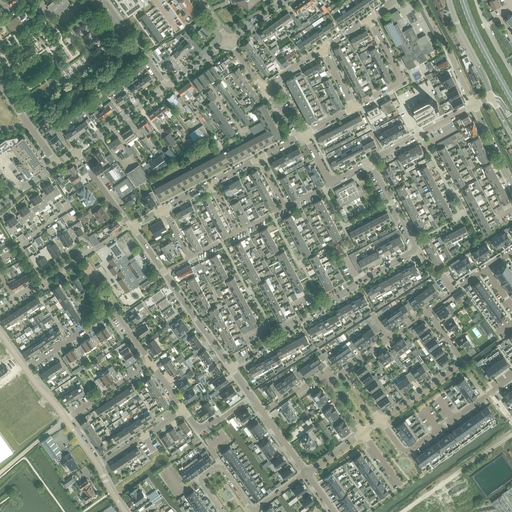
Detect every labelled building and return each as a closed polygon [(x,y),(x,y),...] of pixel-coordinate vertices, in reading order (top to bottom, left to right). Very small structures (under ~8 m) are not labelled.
[(47,6),(54,16),(57,13),(58,14),(58,15),(59,15),(62,13),(61,12),(63,11),(68,7),(67,7),(67,6),(69,5),(68,5),(68,4),(70,3),(67,0),(55,0),(51,3),(51,4),(47,6)] [(115,0),(128,16),(133,12),(134,13),(134,12),(145,4),(141,0),(115,0)] [(178,4),(180,6),(182,9),(183,8),(185,7),(191,3),(188,0),(183,0),(181,2),(178,4)] [(230,0),(232,3),(235,5),(237,2),(249,8),(257,0),(230,0)] [(303,0),(301,2),(306,8),(307,10),(309,8),(310,8),(312,10),(313,9),(314,9),(307,0),(303,0)] [(307,0),(314,9),(315,8),(314,5),(316,3),(315,2),(313,0),(307,0)] [(434,0),(439,10),(437,11),(442,21),(443,23),(444,25),(445,25),(449,23),(448,21),(446,16),(445,16),(444,17),(441,11),(443,10),(442,7),(445,6),(442,0),(434,0)] [(492,0),(489,1),(492,9),(499,6),(496,0),(492,0)] [(301,2),(297,5),(304,16),(306,14),(307,14),(305,12),(307,10),(306,8),(301,2)] [(360,2),(355,5),(359,11),(364,8),(360,2)] [(183,8),(184,11),(186,13),(188,12),(194,8),(191,3),(185,7),(183,8)] [(297,5),(292,8),(298,17),(301,15),(303,17),(304,16),(297,5)] [(355,5),(350,9),(354,14),(359,11),(355,5)] [(182,16),(180,18),(183,23),(186,21),(184,19),(190,14),(192,17),(198,13),(194,8),(188,12),(186,13),(182,16)] [(346,12),(345,12),(349,18),(354,14),(350,9),(346,12)] [(343,14),(341,15),(344,21),(349,18),(345,12),(346,12),(344,10),(341,12),(343,14)] [(393,19),(384,24),(395,46),(399,44),(405,55),(401,57),(408,70),(416,66),(413,60),(416,58),(419,64),(427,60),(424,54),(425,53),(426,55),(433,50),(429,42),(425,35),(418,39),(412,27),(404,31),(406,33),(403,34),(399,28),(400,27),(397,20),(401,18),(397,10),(390,14),(393,19)] [(141,17),(138,19),(139,21),(141,23),(149,17),(146,13),(141,17)] [(288,13),(283,16),(288,22),(289,23),(290,22),(293,20),(294,20),(299,27),(302,25),(302,24),(298,18),(297,19),(293,13),(292,14),(290,15),(289,13),(288,13)] [(9,21),(6,24),(13,33),(23,26),(24,25),(24,24),(18,17),(18,16),(17,15),(9,21)] [(341,15),(335,19),(339,24),(344,21),(341,15)] [(283,17),(279,20),(283,25),(287,22),(288,22),(283,16),(283,17)] [(149,17),(141,23),(143,26),(144,27),(152,21),(149,17)] [(202,18),(193,25),(198,30),(196,32),(202,38),(203,36),(205,38),(212,31),(205,24),(206,23),(202,18)] [(278,20),(274,23),(279,31),(284,28),(284,27),(283,25),(279,20),(278,20)] [(152,21),(144,27),(147,31),(155,25),(152,21)] [(332,21),(327,25),(330,30),(335,27),(332,21)] [(273,24),(269,27),(273,33),(275,31),(276,30),(278,33),(280,32),(279,31),(274,23),(273,24)] [(325,26),(322,28),(325,34),(330,30),(327,25),(325,23),(323,24),(325,26)] [(155,25),(147,31),(149,35),(157,29),(155,25)] [(268,27),(264,30),(269,37),(269,38),(274,35),(274,34),(273,33),(269,27),(268,27)] [(322,28),(317,32),(320,37),(325,34),(322,28)] [(157,29),(149,35),(152,39),(160,33),(157,29)] [(260,33),(259,34),(263,40),(266,38),(266,37),(267,39),(269,38),(269,37),(264,30),(263,31),(260,33)] [(366,31),(361,34),(364,40),(365,42),(368,41),(371,39),(370,37),(366,31)] [(312,35),(315,40),(320,37),(317,32),(312,35)] [(160,33),(152,39),(155,43),(162,38),(163,37),(160,33)] [(185,38),(180,43),(181,43),(181,44),(183,45),(188,50),(189,51),(191,49),(190,48),(192,46),(188,41),(190,39),(185,33),(182,35),(182,36),(185,38)] [(310,36),(307,38),(310,44),(315,40),(312,35),(311,33),(309,35),(310,36)] [(361,34),(356,36),(359,42),(364,40),(361,34)] [(356,37),(350,39),(353,45),(359,43),(359,42),(356,36),(356,37)] [(247,43),(243,46),(246,50),(253,45),(254,45),(251,40),(249,38),(245,40),(247,43)] [(302,41),(302,42),(306,47),(310,44),(307,38),(302,41)] [(300,39),(295,42),(297,45),(300,51),(306,47),(302,42),(302,41),(300,39)] [(180,43),(176,47),(183,55),(188,50),(183,45),(181,44),(181,43),(180,43)] [(253,45),(246,50),(250,55),(256,51),(258,50),(254,45),(253,45)] [(339,46),(333,49),(336,55),(342,52),(345,50),(344,47),(341,49),(339,46)] [(176,52),(174,54),(179,59),(183,55),(176,47),(174,50),(176,52)] [(294,47),(288,51),(289,53),(293,58),(298,55),(299,55),(295,50),(296,49),(294,47)] [(369,51),(367,52),(369,54),(370,53),(372,56),(378,53),(375,48),(369,51)] [(155,49),(151,53),(153,56),(159,65),(159,64),(161,67),(163,71),(164,70),(167,73),(170,71),(163,60),(161,57),(159,54),(158,53),(157,52),(156,50),(155,49)] [(256,51),(250,55),(253,60),(259,56),(260,55),(259,53),(258,54),(256,51)] [(163,55),(161,57),(163,60),(170,71),(174,68),(172,66),(173,65),(170,60),(170,61),(168,58),(171,56),(167,52),(163,55)] [(342,52),(336,55),(339,60),(345,57),(347,56),(346,53),(343,54),(342,52)] [(289,53),(284,56),(288,62),(293,59),(293,58),(289,53)] [(372,56),(370,57),(371,59),(373,58),(375,62),(380,58),(379,55),(378,53),(372,56)] [(282,58),(279,60),(283,66),(288,62),(284,56),(283,54),(282,55),(281,56),(282,58)] [(227,55),(221,60),(225,66),(228,64),(229,66),(233,64),(231,62),(231,61),(227,55)] [(259,56),(253,60),(257,65),(260,63),(262,61),(265,60),(263,57),(261,55),(260,55),(259,56)] [(467,56),(461,59),(463,62),(466,69),(468,68),(469,67),(470,69),(472,74),(476,71),(473,65),(471,66),(467,56)] [(345,57),(339,60),(342,65),(348,62),(350,61),(349,59),(347,60),(345,57)] [(375,62),(373,63),(374,64),(373,65),(375,68),(377,67),(383,64),(380,58),(375,62)] [(437,64),(435,66),(438,71),(440,70),(449,66),(449,65),(447,62),(446,59),(437,64)] [(221,60),(215,64),(220,71),(223,69),(225,72),(227,74),(229,72),(228,70),(226,67),(225,66),(221,60)] [(268,64),(260,70),(263,74),(264,75),(265,74),(269,71),(267,68),(274,63),(278,69),(280,67),(275,60),(274,60),(272,61),(268,64)] [(260,63),(257,65),(260,69),(260,70),(268,64),(267,62),(264,64),(262,61),(260,63)] [(348,62),(342,65),(345,71),(351,67),(353,66),(352,64),(349,65),(348,62)] [(320,63),(314,66),(318,72),(318,71),(319,73),(325,70),(320,63)] [(377,67),(375,68),(378,73),(380,72),(386,69),(383,64),(377,67)] [(213,66),(203,72),(204,73),(205,74),(210,81),(210,82),(220,75),(219,74),(213,66)] [(314,66),(309,69),(312,74),(313,74),(318,72),(314,66)] [(351,67),(345,71),(347,74),(347,76),(353,73),(356,71),(353,66),(351,67)] [(238,68),(230,73),(234,78),(238,76),(242,73),(238,68)] [(309,69),(304,72),(307,77),(311,75),(312,74),(309,69)] [(386,69),(380,72),(381,74),(383,77),(389,74),(386,69)] [(147,75),(144,77),(149,84),(154,80),(150,74),(149,74),(150,74),(148,71),(145,73),(146,74),(147,75)] [(291,79),(286,81),(300,107),(296,108),(305,124),(308,122),(313,120),(313,119),(314,121),(324,115),(301,71),(301,72),(298,73),(296,74),(290,77),(291,79)] [(470,74),(469,75),(473,82),(475,80),(479,78),(476,71),(472,74),(471,74),(470,74)] [(440,73),(434,77),(436,80),(439,78),(442,83),(443,83),(452,78),(449,72),(441,76),(440,74),(440,73)] [(234,78),(233,79),(236,84),(238,83),(246,78),(242,73),(238,76),(234,78)] [(353,73),(347,76),(350,81),(356,78),(354,74),(353,73)] [(201,74),(192,81),(199,90),(208,84),(201,74)] [(383,77),(381,78),(384,84),(386,82),(389,81),(389,80),(392,79),(389,74),(383,77)] [(144,77),(139,81),(144,87),(149,84),(144,77)] [(137,78),(132,82),(139,91),(144,87),(139,81),(137,78)] [(245,78),(238,83),(241,88),(249,83),(245,78)] [(356,78),(350,81),(353,86),(359,83),(362,82),(360,79),(358,81),(356,78)] [(446,88),(440,91),(442,94),(448,90),(446,88),(455,83),(452,78),(443,83),(446,88)] [(329,79),(323,82),(325,87),(331,84),(329,79)] [(216,85),(215,86),(221,94),(227,90),(223,85),(225,84),(222,81),(220,82),(218,84),(216,85)] [(132,82),(126,87),(126,88),(128,90),(130,89),(134,94),(139,91),(132,82)] [(190,82),(186,85),(193,94),(196,91),(194,88),(190,82)] [(249,83),(241,88),(244,93),(245,93),(247,92),(252,88),(249,83)] [(359,83),(353,86),(356,91),(362,88),(359,83)] [(325,87),(323,88),(326,94),(328,93),(334,89),(331,84),(325,87)] [(113,85),(106,90),(110,95),(114,92),(117,95),(117,94),(118,96),(116,98),(120,104),(125,101),(117,90),(115,88),(113,85)] [(186,85),(182,87),(187,94),(189,97),(191,95),(193,94),(186,85)] [(182,87),(178,90),(185,99),(185,100),(186,101),(188,100),(187,98),(189,97),(187,94),(182,87)] [(120,88),(117,90),(125,101),(130,97),(126,91),(123,93),(120,88)] [(247,92),(250,96),(256,93),(252,88),(247,92)] [(362,88),(356,91),(359,97),(365,94),(362,88)] [(328,93),(326,94),(327,96),(330,95),(331,98),(337,95),(334,89),(328,93)] [(448,90),(442,94),(443,97),(447,95),(450,100),(452,99),(460,95),(459,93),(457,89),(449,93),(448,90)] [(205,93),(211,101),(211,102),(212,100),(216,98),(210,90),(209,90),(207,91),(205,93)] [(227,90),(221,94),(227,102),(232,98),(227,90)] [(250,96),(249,97),(252,102),(250,104),(252,107),(260,101),(258,99),(259,98),(256,93),(250,96)] [(173,94),(167,98),(172,105),(175,103),(182,113),(186,110),(183,107),(181,104),(184,103),(185,102),(181,96),(180,97),(177,99),(176,98),(177,97),(175,94),(174,94),(173,94)] [(331,98),(330,99),(332,104),(340,100),(337,95),(331,98)] [(232,98),(227,102),(233,110),(238,106),(232,98)] [(450,100),(445,102),(447,105),(449,104),(452,110),(462,104),(464,103),(461,98),(453,102),(452,99),(450,100)] [(391,99),(380,105),(382,107),(385,113),(384,112),(389,109),(395,106),(395,107),(399,105),(396,100),(392,101),(391,99)] [(412,111),(411,111),(417,122),(434,113),(431,108),(435,106),(434,104),(434,103),(433,102),(432,99),(427,101),(428,103),(413,110),(414,111),(412,112),(412,111)] [(209,103),(205,105),(208,109),(206,110),(208,112),(216,106),(212,100),(211,102),(211,101),(209,103)] [(340,100),(332,104),(335,109),(337,108),(343,105),(340,100)] [(106,108),(103,110),(106,115),(113,110),(111,108),(115,106),(111,101),(104,106),(106,108)] [(154,188),(159,197),(226,162),(228,160),(229,162),(230,162),(271,139),(271,140),(273,139),(275,138),(281,135),(281,134),(280,135),(272,119),(264,104),(264,103),(256,108),(263,121),(261,122),(250,128),(254,134),(261,130),(267,128),(268,131),(225,154),(225,153),(227,152),(226,150),(224,151),(224,152),(222,153),(222,154),(155,190),(154,188)] [(161,106),(159,108),(164,114),(167,119),(168,118),(169,117),(166,113),(169,110),(165,104),(164,104),(163,104),(161,105),(161,106)] [(216,106),(208,112),(208,113),(210,112),(212,115),(210,116),(211,117),(220,111),(219,110),(216,106)] [(238,106),(233,110),(239,118),(244,114),(238,106)] [(377,106),(372,109),(377,117),(381,115),(382,118),(385,117),(386,116),(384,113),(382,108),(379,109),(377,106)] [(156,110),(154,111),(162,122),(162,123),(164,121),(161,118),(161,119),(159,117),(164,114),(159,108),(158,108),(156,109),(156,110)] [(77,112),(74,114),(81,124),(85,130),(90,126),(86,120),(85,121),(82,117),(81,116),(85,114),(81,109),(77,112)] [(369,114),(366,116),(370,125),(371,124),(372,124),(375,123),(373,119),(377,117),(372,109),(367,111),(369,114)] [(98,110),(90,115),(91,117),(94,120),(97,117),(99,120),(106,115),(103,110),(100,112),(99,111),(98,110)] [(197,110),(194,112),(202,123),(204,122),(205,122),(206,121),(201,113),(200,114),(197,110)] [(204,110),(201,112),(215,131),(217,129),(204,110)] [(151,114),(148,115),(158,129),(161,127),(159,125),(162,123),(162,122),(154,111),(153,112),(152,112),(151,113),(151,114)] [(220,111),(211,117),(212,118),(214,117),(216,120),(214,121),(215,123),(224,116),(220,111)] [(253,111),(248,114),(251,118),(252,117),(254,121),(257,119),(253,111)] [(244,114),(239,118),(245,126),(250,122),(244,114)] [(360,115),(355,118),(358,124),(363,122),(360,115)] [(468,115),(457,120),(459,123),(462,121),(464,125),(471,121),(471,120),(470,118),(469,118),(468,115)] [(224,116),(215,123),(216,124),(218,122),(220,125),(218,126),(219,128),(228,122),(224,116)] [(45,117),(38,122),(41,126),(40,126),(42,128),(45,132),(48,130),(50,133),(57,129),(56,127),(56,126),(52,122),(50,124),(45,117)] [(142,120),(141,121),(150,134),(154,131),(145,118),(144,118),(142,119),(142,120)] [(355,118),(349,121),(352,127),(358,124),(355,118)] [(136,124),(143,134),(144,132),(149,139),(152,137),(149,134),(150,134),(141,121),(139,122),(138,122),(136,123),(136,124)] [(206,121),(204,123),(211,133),(213,131),(206,121)] [(349,121),(344,124),(347,130),(352,127),(349,121)] [(64,122),(61,124),(65,129),(68,133),(65,134),(70,141),(70,140),(75,137),(71,131),(69,128),(68,127),(66,124),(64,122)] [(228,122),(219,128),(220,129),(222,128),(223,131),(222,132),(223,133),(232,127),(228,122)] [(402,122),(397,124),(401,133),(406,131),(402,122)] [(473,123),(466,127),(468,131),(469,132),(476,129),(473,123)] [(81,124),(76,127),(80,133),(85,130),(81,124)] [(344,124),(339,127),(342,133),(343,135),(348,132),(347,130),(344,124)] [(364,129),(361,131),(363,133),(371,129),(368,124),(366,126),(367,128),(364,129)] [(397,124),(392,127),(397,136),(401,133),(397,124)] [(74,125),(69,128),(71,131),(75,137),(80,133),(76,127),(74,125)] [(189,134),(193,140),(194,141),(196,144),(210,135),(203,125),(199,128),(198,127),(189,134)] [(232,127),(223,133),(224,134),(225,133),(227,135),(225,136),(227,139),(228,137),(236,132),(232,127)] [(339,127),(333,130),(337,136),(342,133),(339,127)] [(392,127),(387,130),(392,139),(397,136),(392,127)] [(131,128),(126,131),(132,140),(137,137),(131,128)] [(57,129),(50,133),(51,134),(53,132),(56,136),(51,140),(55,145),(53,146),(56,150),(57,149),(58,149),(61,147),(60,146),(63,144),(62,142),(65,139),(57,129)] [(458,139),(457,140),(458,142),(464,139),(464,138),(469,136),(470,138),(471,138),(471,137),(476,135),(479,134),(476,129),(469,132),(465,134),(462,136),(463,137),(458,139)] [(333,130),(328,132),(331,139),(337,136),(333,130)] [(382,132),(387,141),(392,139),(387,130),(382,132)] [(126,131),(121,135),(128,144),(131,146),(135,143),(132,140),(126,131)] [(382,131),(377,134),(377,135),(382,144),(387,141),(382,132),(382,131)] [(328,132),(323,135),(326,141),(331,139),(328,132)] [(169,133),(163,138),(170,148),(176,143),(169,133)] [(323,135),(317,138),(322,148),(325,146),(323,143),(326,141),(323,135)] [(3,140),(0,142),(0,153),(3,151),(8,148),(8,149),(8,150),(7,150),(7,151),(14,159),(15,161),(13,163),(19,171),(21,170),(28,179),(38,172),(39,171),(39,170),(41,169),(40,167),(42,166),(42,167),(43,167),(44,166),(43,165),(42,165),(40,164),(42,162),(41,161),(41,160),(40,159),(33,149),(23,136),(18,140),(17,139),(18,138),(17,136),(6,139),(3,140)] [(184,137),(181,139),(188,149),(188,150),(196,144),(194,141),(193,140),(190,142),(185,136),(184,137)] [(118,137),(113,140),(118,147),(120,145),(123,148),(120,150),(122,153),(123,154),(125,157),(126,159),(129,156),(128,155),(132,152),(129,148),(128,147),(127,145),(125,147),(125,146),(123,143),(118,137)] [(465,147),(462,149),(464,152),(466,151),(469,149),(473,147),(481,143),(478,138),(470,142),(471,142),(468,143),(469,146),(465,148),(465,147)] [(113,140),(108,144),(115,154),(117,153),(118,152),(115,149),(118,147),(113,140)] [(219,140),(215,142),(220,151),(223,149),(219,140)] [(373,140),(368,143),(371,149),(376,146),(373,140)] [(356,146),(357,149),(360,155),(366,152),(362,146),(363,146),(361,143),(356,146)] [(363,146),(362,146),(366,152),(371,149),(368,143),(363,146)] [(481,143),(473,147),(476,152),(484,148),(481,143)] [(419,145),(414,147),(418,156),(423,153),(421,149),(419,145)] [(129,148),(132,152),(132,153),(134,156),(137,154),(135,151),(132,146),(131,146),(129,148)] [(356,146),(350,149),(352,152),(355,158),(360,155),(357,149),(356,146)] [(439,149),(437,150),(440,156),(448,152),(445,146),(442,148),(439,149)] [(414,147),(408,150),(413,158),(418,156),(414,147)] [(298,148),(293,151),(298,161),(301,159),(299,156),(302,155),(298,148)] [(478,155),(475,157),(476,159),(487,153),(484,148),(476,152),(478,155)] [(169,149),(164,152),(170,161),(175,158),(169,149)] [(350,149),(345,151),(346,154),(350,160),(355,158),(352,152),(350,149)] [(100,150),(94,154),(99,162),(101,165),(104,163),(107,161),(111,166),(117,161),(111,153),(110,153),(106,157),(104,155),(103,155),(100,150)] [(408,150),(403,153),(407,161),(408,163),(411,161),(410,160),(413,158),(408,150)] [(293,151),(288,154),(291,161),(294,159),(296,162),(298,161),(293,151)] [(155,158),(149,162),(151,166),(153,169),(156,172),(170,162),(163,152),(155,158)] [(448,152),(440,156),(443,161),(450,157),(448,152)] [(339,159),(336,160),(339,166),(344,163),(341,157),(339,153),(337,155),(339,159)] [(403,153),(398,156),(399,158),(402,164),(405,163),(406,164),(408,163),(407,161),(403,153)] [(487,153),(476,159),(478,162),(480,160),(482,163),(489,159),(487,153)] [(288,154),(282,157),(286,163),(287,165),(289,163),(288,162),(291,161),(288,154)] [(346,154),(341,157),(344,163),(350,160),(346,154)] [(282,157),(277,160),(280,166),(281,166),(282,168),(287,165),(286,163),(282,157)] [(450,157),(443,161),(446,166),(453,163),(450,157)] [(277,160),(272,162),(275,169),(278,168),(280,172),(281,171),(281,173),(282,172),(283,171),(284,171),(282,168),(281,166),(280,166),(277,160)] [(336,160),(331,163),(334,169),(339,166),(336,160)] [(111,166),(103,171),(112,185),(121,198),(131,190),(134,189),(135,188),(136,187),(117,161),(111,166)] [(453,163),(446,166),(449,172),(456,168),(453,163)] [(485,164),(480,167),(481,169),(483,168),(486,173),(493,169),(490,164),(486,166),(485,164)] [(68,169),(65,171),(68,174),(71,172),(73,175),(77,173),(80,171),(77,166),(75,168),(73,165),(72,166),(72,165),(69,167),(70,167),(68,168),(69,169),(68,169)] [(136,187),(149,178),(139,165),(127,173),(136,187)] [(310,165),(305,167),(307,171),(308,170),(310,174),(312,179),(314,181),(316,180),(320,178),(316,171),(314,167),(312,168),(310,165)] [(389,166),(382,169),(385,175),(394,170),(396,169),(395,167),(394,167),(391,168),(389,166)] [(426,166),(419,169),(422,175),(429,171),(426,166)] [(456,168),(449,172),(452,177),(459,173),(456,168)] [(493,169),(486,173),(488,178),(495,174),(493,169)] [(250,174),(247,175),(250,181),(253,179),(260,176),(257,170),(250,174)] [(394,170),(385,175),(388,180),(395,176),(393,173),(396,172),(395,170),(394,170)] [(422,175),(420,176),(423,181),(425,180),(432,176),(429,171),(422,175)] [(73,175),(70,177),(74,184),(75,183),(77,185),(73,187),(76,192),(80,189),(79,188),(83,184),(81,182),(80,180),(81,179),(77,173),(73,175)] [(459,173),(452,177),(455,182),(462,178),(459,173)] [(495,174),(488,178),(491,183),(498,180),(495,174)] [(286,175),(280,179),(283,184),(289,181),(286,175)] [(260,176),(253,179),(256,185),(260,183),(262,181),(260,176)] [(395,176),(388,180),(391,185),(398,182),(395,176)] [(432,176),(425,180),(428,185),(435,182),(432,176)] [(316,180),(314,181),(318,188),(324,184),(320,178),(316,180)] [(462,178),(455,182),(457,188),(465,184),(464,184),(462,178)] [(240,179),(234,182),(238,189),(241,188),(242,190),(245,189),(240,179)] [(289,181),(283,184),(286,189),(292,186),(290,183),(293,182),(292,179),(289,181)] [(334,190),(334,191),(337,197),(336,198),(335,198),(339,205),(340,207),(363,195),(364,195),(359,186),(359,185),(358,186),(359,186),(357,187),(353,180),(353,181),(351,182),(347,184),(345,185),(343,186),(341,187),(336,190),(334,191),(334,190)] [(498,180),(491,183),(494,189),(501,185),(498,180)] [(251,187),(250,188),(252,191),(257,188),(256,187),(257,187),(259,190),(260,189),(265,187),(262,181),(260,183),(256,185),(251,187)] [(234,182),(229,185),(233,192),(233,193),(239,191),(238,189),(234,182)] [(435,182),(428,185),(431,191),(438,187),(435,182)] [(51,183),(47,186),(54,197),(61,193),(56,185),(55,185),(54,185),(55,187),(54,187),(51,183)] [(292,186),(286,189),(288,194),(297,190),(295,187),(297,186),(296,184),(292,186)] [(229,185),(224,188),(227,195),(230,193),(231,194),(233,193),(233,192),(229,185)] [(403,185),(396,189),(399,194),(406,190),(408,189),(407,187),(405,188),(403,185)] [(501,185),(494,189),(497,194),(504,190),(501,185)] [(43,193),(42,193),(43,196),(47,202),(50,200),(51,201),(55,199),(54,197),(47,186),(42,189),(45,193),(43,194),(43,193)] [(468,186),(461,190),(464,196),(471,192),(468,186)] [(260,189),(259,190),(260,192),(261,195),(268,192),(265,187),(260,189)] [(438,187),(431,191),(433,196),(440,192),(438,187)] [(84,188),(78,192),(80,196),(80,197),(79,197),(79,198),(80,199),(81,199),(82,199),(87,205),(89,203),(90,204),(91,205),(92,204),(93,204),(93,203),(93,202),(95,200),(88,190),(86,191),(84,188)] [(130,194),(123,200),(127,205),(131,202),(131,203),(135,200),(133,198),(136,196),(136,197),(138,195),(139,194),(135,188),(134,189),(131,190),(133,193),(131,195),(130,194)] [(406,190),(399,194),(401,199),(408,196),(411,194),(408,189),(406,190)] [(297,190),(288,194),(291,200),(297,197),(300,195),(299,192),(298,190),(297,190)] [(504,190),(497,194),(500,199),(507,195),(504,190)] [(144,200),(142,201),(145,206),(147,205),(148,208),(155,204),(154,200),(157,199),(152,191),(149,193),(149,194),(143,198),(144,200)] [(268,192),(261,195),(264,201),(271,197),(268,192)] [(440,192),(433,196),(436,201),(443,198),(440,192)] [(471,192),(464,196),(467,201),(474,197),(471,192)] [(39,194),(35,197),(43,210),(46,208),(47,209),(50,207),(49,204),(47,202),(43,196),(42,196),(43,198),(42,198),(39,194)] [(500,199),(502,205),(504,204),(506,203),(509,201),(510,201),(507,195),(500,199)] [(209,196),(200,201),(202,204),(204,202),(205,205),(212,201),(209,196)] [(408,196),(401,199),(404,205),(411,201),(408,196)] [(31,204),(29,204),(31,207),(35,213),(38,211),(39,212),(43,210),(35,197),(30,200),(33,204),(31,205),(31,204)] [(264,201),(262,202),(265,207),(267,206),(274,202),(271,197),(264,201)] [(467,201),(469,206),(477,202),(474,197),(467,201)] [(443,198),(436,201),(439,207),(446,203),(443,198)] [(239,200),(232,204),(235,210),(242,206),(240,203),(242,202),(241,199),(239,200)] [(321,199),(314,203),(317,209),(324,205),(321,199)] [(212,201),(205,205),(208,210),(214,207),(212,201)] [(411,201),(404,205),(407,210),(414,206),(411,201)] [(274,202),(267,206),(270,211),(273,210),(276,208),(274,202)] [(469,206),(472,211),(479,208),(477,202),(469,206)] [(446,203),(439,207),(442,212),(449,208),(446,203)] [(27,205),(22,208),(29,218),(28,218),(30,221),(34,219),(33,218),(37,215),(35,213),(31,207),(30,208),(31,209),(29,210),(27,205)] [(192,205),(187,208),(190,214),(196,212),(192,205)] [(242,206),(235,210),(238,215),(245,211),(243,208),(244,208),(243,205),(242,206)] [(324,205),(317,209),(319,214),(326,210),(324,205)] [(414,206),(407,210),(410,215),(417,212),(414,206)] [(208,210),(205,212),(208,217),(211,216),(217,212),(214,207),(208,210)] [(18,215),(17,215),(19,218),(23,224),(26,222),(25,220),(28,218),(29,218),(22,208),(18,211),(21,215),(19,216),(18,215)] [(100,208),(93,213),(96,216),(95,217),(97,220),(95,221),(98,225),(101,223),(108,218),(105,213),(104,214),(100,208)] [(187,208),(181,211),(185,217),(190,214),(187,208)] [(449,208),(442,212),(445,217),(452,214),(449,208)] [(472,211),(475,217),(482,213),(479,208),(472,211)] [(80,216),(79,217),(83,223),(89,219),(87,217),(91,214),(89,210),(86,212),(80,216)] [(245,211),(238,215),(241,220),(250,215),(249,215),(248,213),(247,210),(245,211)] [(326,210),(319,214),(322,219),(329,215),(326,210)] [(417,212),(410,215),(413,221),(420,217),(418,214),(421,212),(420,210),(417,212)] [(181,211),(176,213),(179,220),(182,219),(183,221),(186,220),(185,217),(181,211)] [(217,212),(211,216),(214,221),(220,217),(217,212)] [(67,213),(62,216),(65,222),(70,219),(67,213)] [(387,213),(381,215),(385,223),(391,220),(387,213)] [(475,217),(478,222),(485,218),(482,213),(475,217)] [(250,215),(241,220),(243,226),(244,225),(249,223),(250,222),(249,219),(251,218),(250,215)] [(291,215),(284,219),(286,225),(294,221),(291,215)] [(329,215),(322,219),(325,224),(332,220),(329,215)] [(379,217),(376,218),(380,226),(385,223),(381,215),(379,217)] [(15,216),(10,219),(16,229),(18,231),(21,230),(20,229),(24,227),(23,224),(19,218),(18,219),(18,220),(17,221),(15,216)] [(220,217),(214,221),(216,226),(223,223),(220,217)] [(420,217),(413,221),(415,226),(422,222),(425,221),(424,219),(421,220),(420,217)] [(376,218),(371,221),(375,228),(379,226),(380,226),(376,218)] [(478,222),(481,227),(488,223),(485,218),(478,222)] [(6,226),(5,226),(10,235),(11,237),(12,237),(15,233),(14,233),(13,231),(16,229),(10,219),(5,222),(8,226),(7,227),(6,226)] [(109,226),(107,227),(110,230),(108,231),(110,235),(113,233),(118,229),(117,228),(120,226),(116,220),(109,226)] [(162,220),(151,226),(153,231),(152,231),(156,238),(155,238),(156,240),(161,238),(160,235),(162,235),(161,232),(167,229),(162,220)] [(332,220),(325,224),(328,230),(335,226),(332,220)] [(422,222),(415,226),(418,231),(425,228),(424,225),(428,223),(427,222),(427,220),(425,221),(422,222)] [(80,221),(69,228),(74,236),(78,234),(79,235),(84,232),(80,227),(83,226),(80,221)] [(294,221),(286,225),(289,230),(296,226),(294,221)] [(371,221),(365,224),(369,231),(375,228),(371,221)] [(216,226),(214,227),(217,233),(219,231),(226,228),(223,223),(216,226)] [(491,229),(488,223),(481,227),(484,233),(491,229)] [(365,224),(360,227),(364,234),(369,231),(365,224)] [(193,225),(184,230),(187,235),(194,232),(192,229),(195,227),(193,225)] [(296,226),(289,230),(292,235),(299,231),(296,226)] [(335,226),(328,230),(330,235),(338,231),(335,226)] [(464,226),(458,229),(462,236),(468,234),(464,226)] [(360,227),(355,229),(359,237),(364,234),(360,227)] [(68,231),(63,234),(69,244),(72,242),(71,241),(75,238),(74,236),(69,228),(67,229),(68,231)] [(226,228),(219,231),(222,237),(229,234),(226,228)] [(260,232),(259,232),(260,232),(262,237),(269,233),(267,228),(260,232)] [(355,229),(349,232),(353,239),(359,237),(355,229)] [(458,229),(453,232),(457,239),(462,236),(458,229)] [(299,231),(292,235),(295,240),(302,237),(299,231)] [(338,231),(330,235),(333,240),(341,237),(338,231)] [(194,232),(187,235),(190,240),(196,237),(194,232)] [(453,232),(447,235),(451,242),(457,239),(453,232)] [(505,232),(498,236),(504,246),(506,245),(505,244),(511,240),(510,240),(511,239),(507,234),(507,235),(505,232)] [(94,233),(89,236),(95,246),(100,242),(94,233)] [(269,233),(262,237),(265,242),(272,239),(269,233)] [(57,235),(55,236),(57,239),(61,247),(62,247),(65,245),(66,246),(69,244),(63,234),(58,237),(57,235)] [(196,237),(190,240),(193,246),(199,242),(198,239),(200,238),(199,235),(196,237)] [(447,235),(442,238),(446,245),(447,247),(453,244),(451,242),(447,235)] [(55,243),(51,245),(57,256),(60,254),(59,252),(64,250),(62,247),(61,247),(57,239),(55,236),(53,238),(52,240),(55,243)] [(399,236),(395,239),(399,248),(404,245),(399,236)] [(498,236),(491,240),(493,243),(493,244),(496,249),(496,248),(497,249),(502,246),(503,247),(504,246),(498,236)] [(302,237),(295,240),(297,246),(305,242),(302,237)] [(272,239),(265,242),(268,248),(275,244),(272,239)] [(395,239),(390,241),(395,250),(399,248),(395,239)] [(430,239),(423,243),(426,249),(433,245),(430,239)] [(240,242),(233,245),(233,246),(234,246),(236,251),(244,248),(243,247),(246,246),(244,241),(243,240),(240,242)] [(172,241),(161,247),(164,253),(164,254),(175,248),(172,241)] [(199,242),(193,246),(196,251),(202,248),(202,247),(204,246),(201,241),(199,242)] [(390,241),(385,244),(390,253),(395,250),(390,241)] [(115,256),(108,261),(108,262),(112,267),(109,269),(114,276),(117,273),(121,279),(117,281),(126,293),(133,289),(134,289),(136,287),(137,285),(138,286),(140,284),(144,289),(156,280),(149,272),(148,270),(143,263),(144,263),(137,254),(129,260),(128,259),(117,243),(116,242),(110,246),(108,247),(115,256)] [(305,242),(297,246),(300,251),(307,247),(305,242)] [(372,242),(370,244),(375,252),(372,254),(377,262),(379,261),(382,260),(381,258),(380,258),(376,249),(374,245),(372,242)] [(270,252),(265,254),(267,257),(267,258),(277,253),(276,251),(278,250),(275,244),(268,248),(270,252)] [(385,244),(381,246),(385,255),(390,253),(385,244)] [(433,245),(426,249),(428,254),(435,250),(437,249),(434,244),(433,245)] [(486,244),(479,248),(485,258),(487,257),(486,256),(491,253),(491,252),(488,247),(486,244)] [(45,247),(43,248),(50,259),(53,256),(54,257),(57,256),(51,245),(46,249),(45,247)] [(376,249),(380,258),(381,258),(385,255),(381,246),(379,248),(376,249)] [(307,247),(300,251),(303,257),(310,253),(307,247)] [(40,252),(37,254),(44,264),(48,261),(46,259),(48,258),(48,259),(50,259),(43,248),(39,250),(40,252)] [(164,253),(159,256),(161,259),(166,256),(167,260),(179,254),(175,248),(164,254),(164,253)] [(244,248),(236,251),(239,257),(246,253),(244,248)] [(479,248),(472,253),(474,255),(473,256),(477,261),(477,260),(478,261),(483,258),(484,259),(485,258),(479,248)] [(435,250),(428,254),(431,259),(441,254),(439,251),(437,253),(435,250)] [(284,251),(276,255),(279,260),(287,256),(284,251)] [(246,253),(239,257),(242,262),(249,258),(246,253)] [(367,253),(362,256),(363,258),(363,259),(367,267),(372,265),(368,256),(367,253)] [(33,254),(29,257),(36,267),(37,266),(36,265),(38,264),(39,267),(44,264),(37,254),(34,256),(33,254)] [(316,254),(309,258),(312,263),(319,260),(316,254)] [(368,256),(372,265),(377,262),(372,254),(368,256)] [(441,254),(431,259),(434,264),(441,261),(444,259),(441,254)] [(211,261),(208,263),(209,265),(210,265),(212,264),(220,260),(217,255),(209,259),(211,261)] [(287,256),(279,260),(282,265),(289,262),(287,256)] [(467,256),(460,261),(466,270),(468,269),(467,268),(472,265),(471,263),(471,262),(469,258),(468,258),(467,256)] [(249,258),(242,262),(245,267),(252,264),(249,258)] [(357,258),(357,259),(358,261),(358,262),(360,264),(361,267),(362,269),(363,270),(367,267),(363,259),(361,260),(361,259),(360,259),(359,258),(358,258),(357,258)] [(454,267),(453,268),(455,272),(457,271),(458,273),(463,270),(464,272),(466,270),(460,261),(459,259),(456,260),(456,261),(457,262),(453,265),(454,267)] [(212,264),(210,265),(213,270),(215,269),(222,265),(220,260),(212,264)] [(319,260),(312,263),(314,269),(322,265),(319,260)] [(289,262),(282,265),(285,271),(292,267),(289,262)] [(495,271),(494,272),(496,274),(497,273),(501,279),(500,280),(503,284),(504,284),(505,284),(508,289),(509,290),(507,290),(511,295),(511,294),(511,293),(511,275),(505,265),(506,264),(506,263),(495,271)] [(252,264),(245,267),(248,273),(255,269),(252,264)] [(410,264),(408,265),(413,275),(414,275),(415,277),(423,273),(419,266),(416,268),(415,264),(414,264),(414,265),(411,266),(410,264)] [(190,265),(176,272),(180,279),(194,272),(197,271),(194,266),(191,267),(190,265)] [(222,265),(215,269),(218,275),(225,271),(222,265)] [(322,265),(314,269),(317,274),(324,270),(322,265)] [(405,269),(405,270),(409,277),(409,278),(409,277),(413,275),(408,265),(407,265),(408,268),(405,269)] [(292,267),(285,271),(288,276),(295,272),(292,267)] [(255,269),(248,273),(250,278),(258,274),(255,269)] [(401,269),(399,270),(404,280),(405,280),(404,280),(409,277),(405,270),(402,271),(401,269)] [(324,270),(317,274),(320,279),(327,276),(324,270)] [(395,275),(399,282),(400,283),(400,282),(404,280),(399,270),(397,270),(399,273),(396,274),(395,274),(395,275)] [(225,271),(218,275),(221,280),(228,276),(225,271)] [(295,272),(288,276),(290,281),(298,277),(295,272)] [(29,273),(24,276),(28,282),(33,280),(29,273)] [(258,274),(250,278),(253,283),(260,280),(260,279),(258,274)] [(391,274),(389,275),(394,285),(395,285),(399,282),(395,275),(392,276),(391,274)] [(386,280),(385,280),(389,288),(390,287),(391,290),(396,287),(395,285),(394,285),(389,275),(388,276),(389,278),(386,280),(386,279),(386,280)] [(24,276),(19,278),(23,285),(28,282),(24,276)] [(196,277),(187,281),(187,282),(188,282),(189,285),(187,286),(188,287),(199,282),(198,281),(199,281),(197,276),(196,277)] [(327,276),(320,279),(323,285),(330,281),(327,276)] [(298,277),(290,281),(293,287),(300,283),(298,277)] [(15,278),(13,279),(18,288),(23,285),(19,278),(16,280),(15,278)] [(78,278),(72,281),(75,285),(73,286),(74,289),(77,287),(79,291),(84,287),(87,290),(81,294),(83,297),(91,292),(82,278),(79,280),(78,278)] [(234,278),(227,282),(229,287),(237,283),(234,278)] [(13,282),(10,284),(10,285),(12,288),(13,291),(18,288),(13,279),(12,280),(13,282)] [(381,279),(379,280),(385,290),(386,292),(391,290),(390,287),(389,288),(385,280),(383,281),(381,279)] [(376,285),(380,293),(380,292),(382,295),(386,292),(385,290),(379,280),(378,281),(380,283),(376,285),(376,284),(376,285)] [(260,284),(259,285),(260,287),(261,290),(269,286),(266,281),(260,284)] [(330,281),(323,285),(326,290),(333,287),(330,281)] [(479,281),(471,286),(474,290),(482,285),(479,281)] [(199,282),(188,287),(189,289),(191,288),(192,291),(201,287),(198,282),(199,282)] [(430,283),(426,286),(428,288),(429,290),(433,296),(434,297),(437,295),(437,294),(438,293),(438,292),(438,293),(436,290),(439,288),(435,282),(432,284),(431,284),(430,283)] [(229,287),(227,288),(230,294),(232,292),(240,288),(237,283),(229,287)] [(300,283),(293,287),(296,292),(297,292),(299,291),(301,290),(301,289),(303,288),(300,283)] [(372,284),(370,285),(375,295),(377,298),(382,295),(380,292),(380,293),(376,285),(373,286),(372,284)] [(59,285),(52,290),(56,295),(63,291),(59,285)] [(269,286),(261,290),(264,296),(271,292),(274,290),(271,285),(269,286)] [(367,289),(366,290),(371,298),(372,300),(374,299),(375,299),(377,298),(375,295),(370,285),(369,286),(370,288),(367,290),(367,289)] [(482,285),(474,290),(477,294),(484,288),(482,285)] [(192,291),(192,292),(193,292),(194,294),(192,295),(193,297),(203,292),(201,287),(201,286),(201,287),(192,291)] [(240,288),(232,292),(235,298),(243,294),(240,288)] [(428,288),(423,291),(424,293),(425,294),(428,297),(429,299),(433,296),(429,290),(428,288)] [(484,288),(477,294),(479,297),(487,292),(484,288)] [(160,289),(151,296),(155,301),(154,302),(156,305),(157,304),(166,297),(167,297),(165,294),(164,294),(160,289)] [(457,293),(453,296),(456,300),(465,294),(462,289),(461,290),(457,293)] [(56,295),(53,297),(57,302),(66,296),(63,291),(56,295)] [(203,292),(193,297),(194,298),(196,297),(197,300),(197,301),(206,296),(204,292),(204,291),(203,292)] [(423,291),(419,294),(421,297),(423,301),(425,302),(429,299),(428,297),(425,294),(424,293),(423,291)] [(271,292),(264,296),(267,301),(274,297),(271,292)] [(487,292),(479,297),(482,301),(489,295),(487,292)] [(243,294),(235,298),(238,303),(245,299),(243,294)] [(415,298),(420,305),(425,302),(423,301),(421,297),(419,294),(415,298)] [(359,295),(357,296),(363,306),(364,306),(363,306),(368,303),(368,304),(364,295),(364,296),(361,297),(359,295)] [(489,295),(482,301),(484,304),(492,298),(489,295)] [(38,296),(33,299),(38,306),(39,308),(44,305),(43,303),(38,296)] [(66,296),(57,302),(61,308),(70,302),(66,296)] [(199,304),(197,305),(198,306),(208,301),(206,297),(206,296),(197,301),(198,301),(199,304)] [(354,301),(358,309),(358,308),(358,309),(359,309),(359,308),(363,306),(357,296),(356,297),(358,299),(354,301),(354,300),(354,301)] [(409,299),(407,300),(409,302),(407,303),(411,309),(414,307),(415,308),(415,309),(416,309),(420,305),(415,298),(413,296),(412,297),(410,297),(409,299)] [(166,297),(157,304),(160,309),(159,310),(162,313),(163,312),(162,312),(172,305),(172,306),(173,305),(171,302),(170,303),(166,297)] [(274,297),(267,301),(270,306),(277,302),(274,297)] [(492,298),(484,304),(486,307),(494,302),(492,298)] [(33,299),(29,302),(34,309),(38,306),(33,299)] [(245,299),(238,303),(241,308),(248,304),(245,299)] [(350,300),(348,301),(353,311),(354,311),(358,309),(354,301),(351,303),(350,300)] [(208,301),(198,306),(199,308),(201,307),(202,310),(202,311),(211,306),(211,305),(210,305),(209,302),(209,301),(208,301)] [(345,306),(344,306),(348,314),(349,313),(353,311),(348,301),(347,302),(348,304),(345,306),(345,305),(344,306),(345,306)] [(29,302),(25,305),(29,312),(34,309),(29,302)] [(70,302),(61,308),(64,313),(74,307),(70,302)] [(277,302),(270,306),(273,311),(280,308),(277,302)] [(494,302),(486,307),(489,311),(497,305),(494,302)] [(404,305),(400,308),(404,315),(405,315),(405,316),(410,313),(410,312),(410,313),(408,311),(411,309),(407,303),(404,305)] [(248,304),(241,308),(243,314),(251,310),(248,304)] [(445,306),(436,312),(437,313),(437,314),(439,317),(440,317),(440,318),(443,316),(444,317),(443,317),(445,320),(452,316),(452,315),(452,316),(450,313),(454,310),(450,304),(445,307),(445,306)] [(25,305),(20,308),(24,315),(29,312),(25,305)] [(172,305),(162,312),(163,312),(166,317),(165,318),(167,321),(173,317),(179,313),(177,310),(176,311),(172,306),(172,305)] [(340,305),(338,306),(344,316),(346,315),(348,317),(350,316),(349,313),(348,314),(344,306),(341,308),(340,305)] [(497,305),(489,311),(491,314),(499,309),(497,305)] [(335,311),(337,314),(338,317),(338,316),(341,321),(343,320),(342,317),(344,316),(338,306),(337,307),(338,309),(335,311)] [(74,307),(64,313),(68,319),(77,313),(74,307)] [(211,315),(209,316),(209,317),(220,312),(218,308),(218,307),(209,311),(209,312),(211,315)] [(20,308),(16,311),(21,320),(26,317),(24,315),(20,308)] [(280,308),(273,311),(275,317),(283,313),(280,308)] [(400,308),(395,311),(396,313),(400,318),(401,319),(405,316),(405,315),(404,315),(400,308)] [(499,309),(491,314),(494,318),(501,312),(499,309)] [(251,310),(243,314),(246,319),(254,315),(251,310)] [(16,311),(11,314),(16,322),(17,323),(19,321),(20,322),(22,321),(21,320),(16,311)] [(132,312),(127,316),(132,323),(135,321),(141,317),(136,311),(133,313),(132,312)] [(220,312),(209,317),(210,319),(212,318),(214,321),(214,322),(214,321),(222,317),(223,317),(223,316),(224,316),(222,311),(220,312),(220,311),(220,312)] [(395,311),(391,314),(396,321),(397,322),(401,319),(400,318),(396,313),(395,311)] [(478,312),(474,315),(478,321),(482,318),(478,312)] [(501,312),(494,318),(497,322),(504,316),(501,312)] [(77,313),(68,319),(72,325),(73,324),(75,323),(77,321),(81,318),(77,313)] [(283,313),(275,317),(278,322),(280,321),(285,318),(283,313)] [(332,313),(330,314),(336,324),(341,322),(341,321),(338,316),(338,317),(337,314),(333,316),(332,313)] [(11,314),(7,317),(11,324),(12,325),(12,326),(17,323),(16,322),(11,314)] [(327,319),(331,327),(336,324),(330,314),(329,315),(330,317),(327,319)] [(391,314),(387,318),(391,324),(392,326),(392,325),(394,324),(397,322),(396,321),(391,314)] [(246,319),(244,320),(246,325),(247,325),(250,324),(252,322),(254,321),(256,320),(254,315),(246,319)] [(7,317),(2,320),(4,324),(6,327),(8,329),(12,326),(12,325),(11,324),(7,317)] [(173,317),(167,321),(169,323),(167,324),(168,324),(174,332),(185,324),(184,323),(185,322),(183,318),(182,319),(181,318),(180,318),(177,320),(178,320),(176,321),(173,317)] [(216,324),(214,325),(215,327),(220,324),(225,321),(222,317),(214,321),(216,324)] [(323,318),(321,319),(327,331),(332,329),(331,327),(327,319),(324,321),(323,318)] [(387,318),(382,321),(384,324),(385,325),(387,329),(389,328),(389,329),(393,326),(392,325),(392,326),(391,324),(387,318)] [(318,324),(317,324),(322,332),(323,334),(327,331),(321,319),(320,320),(321,322),(318,324)] [(483,319),(478,322),(488,335),(493,332),(483,319)] [(447,324),(445,325),(446,327),(446,328),(448,330),(450,332),(452,330),(453,331),(456,336),(462,332),(457,326),(458,326),(457,324),(453,320),(447,324)] [(220,324),(215,327),(215,328),(217,327),(219,331),(227,326),(229,325),(228,322),(226,324),(225,322),(225,321),(220,324)] [(185,324),(174,332),(180,341),(183,339),(184,338),(183,336),(185,335),(184,332),(189,329),(188,328),(189,327),(187,324),(186,323),(185,324)] [(221,334),(219,335),(220,336),(230,331),(228,328),(231,327),(234,326),(233,324),(234,324),(233,323),(230,325),(229,325),(227,326),(219,331),(221,334)] [(313,323),(312,324),(317,335),(317,334),(322,332),(317,324),(314,326),(313,323)] [(415,328),(412,330),(418,339),(421,337),(425,334),(423,331),(427,328),(427,327),(428,326),(426,324),(425,323),(424,324),(424,323),(422,324),(415,329),(415,328)] [(308,329),(312,337),(317,334),(317,335),(312,324),(310,325),(311,327),(308,329)] [(142,326),(137,330),(141,337),(145,335),(151,331),(146,325),(142,327),(142,326)] [(58,326),(53,329),(59,338),(64,335),(62,331),(59,328),(58,326)] [(106,327),(101,330),(106,339),(111,335),(114,333),(109,326),(106,328),(106,327)] [(371,328),(367,332),(372,339),(372,340),(373,340),(376,338),(376,337),(377,336),(375,333),(373,331),(372,328),(371,328)] [(53,329),(49,332),(50,334),(54,341),(59,338),(53,329)] [(96,335),(94,336),(98,343),(101,341),(101,342),(106,339),(101,330),(96,334),(96,335)] [(365,330),(361,333),(363,335),(368,343),(372,340),(372,339),(367,332),(365,330)] [(230,331),(220,336),(220,338),(223,337),(224,340),(232,336),(230,331)] [(418,339),(416,340),(422,348),(424,347),(427,345),(426,345),(430,342),(428,339),(433,336),(432,335),(433,334),(431,331),(430,332),(429,331),(425,334),(421,337),(418,339)] [(49,332),(44,335),(45,337),(50,344),(54,341),(50,334),(49,332)] [(153,340),(147,344),(152,350),(151,350),(154,354),(155,354),(161,350),(154,339),(157,337),(159,336),(158,335),(156,333),(156,332),(151,337),(153,340)] [(361,333),(357,336),(358,338),(364,346),(368,343),(363,335),(361,333)] [(184,338),(183,339),(185,341),(187,340),(191,345),(199,339),(195,334),(192,337),(190,334),(184,338)] [(226,343),(224,344),(225,346),(235,341),(233,338),(236,336),(235,334),(232,336),(224,340),(226,343)] [(44,335),(39,338),(41,340),(45,347),(50,344),(45,337),(44,335)] [(296,340),(300,348),(305,346),(299,335),(298,336),(299,339),(296,340)] [(301,335),(299,335),(305,346),(306,346),(305,345),(309,343),(309,344),(310,343),(305,335),(302,337),(301,335)] [(459,346),(461,348),(464,346),(465,347),(464,347),(468,352),(473,348),(469,342),(465,335),(456,341),(458,343),(457,344),(459,346)] [(90,337),(85,340),(91,349),(96,345),(95,345),(98,343),(94,336),(91,338),(90,337)] [(357,336),(349,341),(351,343),(355,349),(358,347),(359,349),(364,346),(358,338),(357,336)] [(39,338),(35,341),(36,343),(41,350),(45,347),(41,340),(39,338)] [(401,339),(397,341),(402,347),(404,350),(405,352),(413,346),(411,343),(409,341),(409,340),(406,342),(403,339),(403,338),(401,340),(401,339)] [(199,339),(191,345),(194,350),(192,351),(194,354),(200,349),(199,347),(202,344),(199,339)] [(235,341),(225,346),(226,348),(228,347),(229,349),(229,350),(232,348),(234,351),(240,348),(238,344),(239,342),(237,339),(235,341)] [(422,348),(426,355),(429,353),(430,355),(432,353),(436,350),(434,347),(439,344),(438,343),(439,342),(437,339),(436,340),(435,339),(430,342),(426,345),(427,345),(424,347),(422,348)] [(81,345),(78,347),(83,353),(85,352),(86,352),(91,349),(85,340),(80,344),(81,345)] [(291,340),(290,341),(295,351),(296,351),(296,350),(299,348),(300,349),(300,348),(296,340),(295,340),(292,342),(291,340)] [(35,341),(30,344),(36,353),(41,350),(36,343),(35,341)] [(286,345),(290,354),(291,355),(296,352),(295,351),(290,341),(288,341),(289,343),(287,345),(286,345)] [(395,344),(393,346),(396,349),(393,351),(394,353),(396,356),(397,357),(405,352),(404,350),(402,347),(397,341),(394,344),(395,344)] [(124,343),(114,349),(117,353),(119,351),(123,356),(130,352),(131,351),(128,346),(127,346),(124,343)] [(343,348),(343,349),(347,354),(349,356),(354,353),(353,353),(352,351),(355,349),(351,343),(348,345),(343,348)] [(24,344),(20,347),(21,350),(23,352),(24,354),(26,356),(27,359),(32,355),(26,346),(26,347),(24,344)] [(30,344),(26,346),(32,355),(36,353),(30,344)] [(282,345),(280,346),(286,356),(286,355),(290,353),(290,354),(286,345),(283,347),(282,345)] [(277,350),(276,350),(278,353),(281,358),(281,360),(284,358),(283,357),(285,356),(286,356),(280,346),(279,346),(280,349),(277,350)] [(342,346),(337,349),(339,352),(340,353),(344,360),(349,356),(347,354),(343,349),(343,348),(342,346)] [(75,347),(70,351),(75,359),(80,356),(80,355),(83,353),(78,347),(75,348),(75,347)] [(432,353),(430,355),(435,363),(438,361),(442,358),(440,355),(444,352),(444,351),(445,350),(442,347),(441,348),(441,347),(436,350),(432,353)] [(194,354),(192,355),(194,358),(196,356),(196,357),(198,356),(201,360),(210,354),(206,349),(202,352),(200,349),(194,354)] [(382,352),(386,358),(389,361),(390,363),(394,360),(400,368),(400,367),(403,365),(399,360),(397,357),(396,356),(394,353),(393,351),(390,353),(388,350),(386,351),(385,350),(382,352)] [(65,355),(63,357),(67,364),(70,362),(75,359),(70,351),(64,354),(65,355)] [(130,352),(123,356),(126,361),(124,363),(126,367),(136,360),(133,357),(134,356),(131,351),(130,352)] [(326,351),(323,353),(327,359),(329,357),(335,366),(337,365),(337,366),(341,363),(340,363),(334,355),(333,352),(329,355),(326,351)] [(334,355),(340,363),(344,360),(340,353),(339,352),(334,355)] [(379,355),(378,357),(380,360),(377,363),(380,366),(382,369),(390,363),(389,361),(386,358),(382,352),(379,354),(379,355)] [(274,353),(272,354),(277,364),(281,361),(282,362),(282,361),(281,360),(281,358),(278,353),(275,355),(274,353)] [(204,364),(199,368),(202,371),(205,369),(211,364),(210,362),(213,359),(210,354),(201,360),(204,364)] [(268,358),(272,366),(273,366),(273,367),(274,368),(278,365),(277,364),(272,354),(270,355),(271,357),(269,358),(268,358)] [(318,357),(313,360),(319,368),(319,369),(323,366),(322,365),(324,364),(322,362),(325,360),(321,354),(317,356),(318,357)] [(170,355),(162,360),(164,363),(163,364),(164,365),(163,366),(166,370),(175,364),(171,358),(172,358),(170,355)] [(424,362),(419,355),(416,357),(421,364),(424,362)] [(438,361),(435,363),(441,371),(447,366),(445,363),(450,360),(449,359),(451,358),(448,355),(447,356),(446,355),(442,358),(438,361)] [(503,356),(499,358),(506,368),(510,365),(503,356)] [(183,358),(178,361),(180,364),(181,363),(182,362),(182,363),(183,362),(186,366),(188,365),(187,363),(185,361),(183,358)] [(264,358),(262,359),(268,369),(272,367),(273,367),(273,366),(272,366),(268,358),(268,359),(265,360),(264,358)] [(499,358),(495,361),(502,371),(506,368),(499,358)] [(259,363),(258,363),(260,366),(263,371),(267,369),(267,370),(268,369),(262,359),(261,360),(262,362),(260,363),(259,363)] [(313,360),(309,363),(313,369),(315,371),(319,368),(313,360)] [(60,361),(55,364),(60,371),(61,373),(66,370),(64,368),(60,361)] [(495,361),(492,363),(499,373),(502,371),(495,361)] [(424,362),(416,367),(424,378),(427,376),(426,375),(428,374),(428,373),(425,370),(428,368),(424,362)] [(254,363),(253,364),(258,374),(260,373),(262,372),(263,372),(263,371),(260,366),(258,363),(255,365),(254,363)] [(309,363),(305,366),(305,367),(309,372),(310,374),(315,371),(313,369),(309,363)] [(357,372),(355,373),(358,376),(359,375),(360,376),(364,373),(366,376),(370,373),(373,371),(367,363),(356,371),(357,372)] [(492,363),(489,366),(496,376),(499,373),(492,363)] [(55,364),(51,367),(55,374),(57,376),(61,373),(60,371),(55,364)] [(175,364),(166,370),(168,373),(169,373),(170,374),(171,374),(173,377),(177,374),(180,377),(184,374),(179,368),(178,369),(175,364)] [(211,364),(205,369),(207,372),(209,371),(212,376),(221,370),(217,364),(213,367),(211,364)] [(251,372),(247,374),(251,381),(255,379),(259,376),(258,374),(253,364),(251,364),(252,367),(250,368),(249,368),(251,372)] [(108,370),(103,373),(109,381),(114,378),(113,377),(116,375),(118,373),(113,365),(108,369),(108,370)] [(0,378),(1,377),(2,378),(10,371),(6,366),(0,370),(0,378)] [(300,370),(298,372),(302,378),(304,376),(306,377),(305,377),(306,377),(310,374),(309,372),(305,367),(305,366),(300,369),(300,370)] [(489,366),(485,369),(492,378),(496,376),(489,366)] [(51,367),(46,370),(52,379),(57,377),(57,376),(55,374),(51,367)] [(414,369),(408,373),(413,379),(416,377),(418,380),(418,381),(420,379),(420,380),(423,378),(424,378),(416,367),(414,369)] [(293,373),(289,376),(294,383),(295,384),(299,380),(302,378),(298,372),(295,369),(292,371),(293,373)] [(46,370),(42,373),(46,380),(48,382),(52,379),(46,370)] [(183,380),(176,384),(181,391),(191,384),(188,379),(192,376),(194,375),(191,371),(189,372),(181,377),(183,380)] [(99,378),(96,379),(97,381),(98,381),(100,385),(103,383),(104,384),(109,381),(103,373),(98,376),(99,378)] [(362,380),(361,381),(364,384),(365,383),(365,384),(370,381),(372,384),(378,379),(375,374),(372,376),(370,373),(366,376),(362,379),(362,380)] [(408,373),(401,378),(408,389),(411,387),(411,386),(413,385),(412,384),(412,385),(410,381),(413,379),(408,373)] [(202,374),(197,377),(201,382),(205,379),(202,374)] [(224,374),(212,382),(218,389),(229,382),(224,374)] [(289,376),(285,379),(290,386),(290,387),(295,384),(294,383),(289,376)] [(143,381),(142,381),(142,382),(145,385),(146,384),(147,386),(154,382),(151,377),(147,379),(147,378),(143,381)] [(401,378),(393,384),(397,390),(400,388),(403,391),(402,392),(403,392),(404,391),(405,392),(408,389),(401,378)] [(464,378),(454,385),(458,390),(458,389),(467,383),(464,378)] [(285,379),(280,382),(286,390),(290,387),(290,386),(285,379)] [(368,388),(367,389),(369,392),(370,391),(371,392),(376,389),(378,392),(384,387),(379,379),(378,379),(372,384),(367,387),(368,388)] [(200,381),(196,384),(200,391),(204,388),(203,385),(201,383),(200,381)] [(154,382),(147,386),(150,391),(157,386),(154,382)] [(261,388),(261,389),(261,390),(266,395),(268,393),(271,398),(272,397),(273,399),(276,396),(275,395),(276,394),(274,391),(278,388),(276,385),(274,382),(269,385),(270,386),(268,387),(267,385),(262,387),(261,388)] [(276,385),(278,388),(281,393),(286,390),(280,382),(276,385)] [(467,383),(458,389),(461,393),(470,387),(467,383)] [(78,387),(76,388),(80,395),(85,392),(83,389),(84,388),(81,384),(77,386),(78,387)] [(132,385),(127,388),(132,395),(136,392),(133,387),(132,385)] [(150,391),(148,392),(151,397),(153,395),(160,391),(157,386),(150,391)] [(233,386),(221,394),(226,401),(232,397),(234,400),(239,396),(237,393),(233,386)] [(374,396),(373,397),(375,400),(376,399),(377,400),(379,399),(381,397),(383,400),(390,395),(388,393),(386,390),(384,387),(378,392),(373,395),(374,396)] [(470,387),(461,393),(464,397),(464,398),(473,391),(470,387)] [(76,388),(71,391),(76,398),(80,395),(76,388)] [(127,388),(123,391),(127,398),(132,395),(127,388)] [(70,389),(65,392),(66,393),(67,394),(71,401),(76,398),(71,391),(71,390),(70,389)] [(193,389),(184,396),(188,402),(194,398),(196,401),(200,398),(203,396),(201,393),(197,396),(193,389)] [(315,390),(309,394),(311,397),(314,402),(316,401),(319,398),(325,394),(323,391),(322,392),(321,390),(320,390),(317,393),(315,390)] [(123,391),(118,394),(123,401),(127,398),(123,391)] [(153,395),(151,397),(154,401),(156,400),(163,395),(160,391),(153,395)] [(464,397),(463,398),(467,403),(477,396),(473,391),(464,398),(464,397)] [(504,395),(503,395),(506,399),(503,401),(507,406),(511,402),(511,397),(508,392),(507,392),(504,394),(504,395)] [(201,410),(198,412),(199,413),(198,413),(202,418),(208,414),(209,415),(215,411),(211,405),(214,402),(213,400),(211,398),(211,397),(209,395),(208,393),(203,396),(200,398),(204,404),(202,405),(205,409),(202,411),(201,410)] [(64,395),(60,397),(63,402),(64,401),(67,404),(71,401),(67,394),(65,395),(64,395)] [(118,394),(114,397),(118,404),(123,401),(118,394)] [(314,402),(317,407),(318,406),(320,410),(326,405),(324,402),(327,400),(328,400),(326,398),(327,397),(325,395),(325,394),(319,398),(316,401),(314,402)] [(163,395),(156,400),(159,404),(166,400),(163,395)] [(379,404),(378,405),(381,408),(382,407),(382,408),(387,405),(389,408),(395,403),(390,395),(383,400),(379,403),(379,404)] [(114,397),(109,400),(114,407),(118,404),(114,397)] [(109,400),(105,403),(109,410),(114,407),(109,400)] [(166,400),(159,404),(160,406),(159,407),(162,411),(166,408),(165,407),(169,405),(166,400)] [(288,400),(280,406),(283,410),(281,411),(282,411),(281,412),(284,417),(285,416),(290,423),(292,421),(293,422),(294,422),(295,422),(296,422),(297,421),(297,420),(297,419),(297,418),(289,407),(292,405),(289,401),(288,400)] [(105,403),(100,406),(105,413),(109,410),(105,403)] [(326,405),(320,410),(326,418),(327,416),(331,413),(336,410),(334,406),(333,407),(332,405),(331,406),(328,408),(326,405)] [(100,406),(96,409),(100,416),(105,413),(100,406)] [(487,406),(483,409),(490,418),(494,415),(493,414),(487,406)] [(483,409),(479,412),(485,419),(485,420),(486,421),(490,418),(483,409)] [(148,410),(143,413),(149,422),(154,419),(149,412),(148,410)] [(248,410),(237,418),(242,425),(249,420),(247,418),(252,415),(248,410)] [(331,413),(327,416),(330,421),(329,422),(331,425),(337,421),(335,418),(338,415),(339,416),(339,415),(337,414),(338,413),(336,410),(331,413)] [(479,412),(476,414),(482,422),(485,420),(485,419),(479,412)] [(143,413),(139,416),(140,418),(145,425),(149,422),(143,413)] [(476,414),(473,417),(478,424),(482,422),(476,414)] [(81,419),(79,420),(82,425),(84,428),(90,423),(88,420),(86,416),(83,418),(81,419)] [(139,416),(135,419),(136,421),(140,428),(145,425),(140,418),(139,416)] [(473,417),(469,419),(475,427),(478,424),(473,417)] [(405,420),(395,427),(399,432),(409,425),(411,423),(408,418),(405,420)] [(469,419),(466,421),(471,429),(475,427),(469,419)] [(321,420),(318,422),(323,430),(326,428),(321,420)] [(131,424),(136,431),(140,428),(136,421),(131,424)] [(184,421),(179,425),(182,429),(180,431),(184,437),(188,435),(186,432),(190,430),(184,421)] [(337,421),(331,425),(336,433),(343,429),(347,425),(347,426),(347,425),(345,422),(344,423),(343,421),(342,421),(343,421),(339,424),(337,421)] [(466,421),(462,424),(469,433),(472,431),(471,429),(466,421)] [(130,422),(125,425),(127,427),(131,434),(136,431),(131,424),(130,422)] [(246,427),(243,429),(249,436),(251,434),(261,427),(258,422),(254,425),(252,423),(246,427)] [(90,423),(84,428),(84,429),(87,432),(93,428),(91,424),(90,423)] [(308,434),(301,440),(308,449),(316,444),(313,440),(315,439),(310,431),(315,428),(312,423),(304,429),(307,433),(307,432),(308,434)] [(462,424),(459,426),(466,435),(469,433),(462,424)] [(343,429),(336,433),(342,441),(348,436),(346,434),(350,431),(349,429),(347,426),(347,425),(343,429)] [(409,425),(399,432),(402,436),(412,429),(409,425)] [(459,426),(456,429),(462,438),(466,435),(459,426)] [(127,427),(122,430),(127,436),(131,434),(127,427)] [(261,427),(251,434),(257,441),(260,439),(263,437),(261,435),(265,432),(261,427)] [(93,428),(87,432),(87,433),(90,437),(96,433),(94,428),(93,428)] [(121,428),(117,431),(118,433),(122,439),(127,436),(122,430),(121,428)] [(174,428),(168,432),(169,432),(174,440),(178,438),(180,440),(184,437),(180,431),(177,433),(174,428)] [(327,428),(324,431),(329,438),(332,436),(327,428)] [(412,429),(402,436),(405,440),(415,433),(412,429)] [(456,429),(452,432),(457,439),(458,441),(462,438),(456,429)] [(166,435),(161,438),(166,446),(170,444),(171,446),(176,443),(174,440),(169,432),(168,432),(165,434),(166,435)] [(0,461),(13,452),(0,433),(0,461)] [(96,433),(90,437),(92,441),(93,442),(99,437),(96,433)] [(118,433),(113,436),(117,443),(122,439),(118,433)] [(415,433),(405,440),(408,445),(418,438),(415,433)] [(450,433),(446,435),(453,444),(457,442),(450,433)] [(446,435),(443,438),(449,445),(448,446),(449,447),(450,447),(453,444),(446,435)] [(50,436),(41,442),(53,458),(55,457),(58,462),(60,461),(64,466),(67,464),(71,471),(78,466),(71,457),(72,456),(70,453),(69,454),(69,453),(63,457),(60,453),(62,452),(50,436)] [(99,437),(93,442),(95,445),(96,446),(102,442),(102,441),(99,437)] [(443,438),(440,440),(445,448),(448,446),(449,445),(443,438)] [(260,443),(257,445),(262,452),(272,445),(269,440),(265,443),(263,441),(260,443)] [(440,440),(436,443),(443,452),(446,449),(445,448),(440,440)] [(102,442),(96,446),(97,449),(98,449),(101,454),(103,452),(105,451),(107,449),(105,445),(102,442)] [(436,443),(433,445),(439,454),(443,452),(436,443)] [(272,445),(262,452),(267,460),(268,461),(271,459),(272,458),(274,457),(273,455),(271,453),(276,450),(272,445)] [(433,445),(429,448),(436,457),(439,454),(433,445)] [(138,447),(133,450),(138,457),(139,459),(145,455),(144,454),(140,448),(139,449),(138,447)] [(230,447),(222,453),(225,457),(233,452),(230,447)] [(429,448),(426,450),(433,459),(436,457),(429,448)] [(133,450),(129,453),(133,460),(138,457),(133,450)] [(206,450),(201,454),(202,456),(208,464),(212,460),(207,453),(207,452),(206,450)] [(426,450),(423,452),(429,462),(433,459),(426,450)] [(233,452),(225,457),(226,458),(226,457),(229,461),(236,456),(233,452)] [(423,452),(419,455),(425,464),(429,462),(423,452)] [(129,453),(124,456),(129,463),(131,466),(133,465),(132,464),(134,462),(133,460),(129,453)] [(361,454),(351,461),(354,466),(364,459),(361,454)] [(268,461),(270,463),(271,462),(277,471),(282,467),(280,464),(285,461),(284,459),(285,459),(283,456),(282,456),(281,455),(273,461),(271,459),(268,461)] [(419,455),(415,458),(422,467),(425,464),(419,455)] [(124,456),(120,459),(124,466),(129,463),(124,456)] [(202,456),(198,459),(204,467),(208,464),(202,456)] [(236,456),(229,461),(232,465),(239,460),(236,456)] [(192,460),(199,470),(204,467),(198,459),(197,457),(192,460)] [(120,459),(115,462),(120,469),(124,466),(120,459)] [(364,459),(354,466),(357,470),(358,469),(367,463),(364,459)] [(192,460),(188,464),(195,473),(199,470),(192,460)] [(239,460),(232,465),(235,470),(242,464),(239,460)] [(115,462),(111,465),(113,469),(112,469),(115,474),(118,471),(118,470),(120,469),(115,462)] [(367,463),(358,469),(361,473),(370,467),(367,463)] [(188,464),(183,467),(190,476),(195,473),(188,464)] [(242,464),(235,470),(238,474),(245,468),(242,464)] [(282,467),(277,471),(283,479),(287,477),(288,477),(291,475),(291,474),(294,472),(293,471),(294,470),(291,467),(290,467),(290,466),(284,470),(282,467)] [(184,468),(180,472),(183,476),(185,479),(186,480),(190,476),(183,467),(184,468)] [(361,473),(360,474),(363,478),(365,477),(373,471),(370,467),(361,473)] [(245,468),(238,474),(241,478),(248,472),(245,468)] [(325,481),(324,481),(326,484),(327,484),(328,485),(328,484),(335,479),(336,478),(337,478),(340,476),(336,471),(333,473),(332,474),(324,479),(325,481)] [(373,471),(365,477),(368,481),(376,475),(373,471)] [(248,472),(241,478),(244,482),(251,476),(248,472)] [(376,475),(368,481),(371,484),(369,486),(379,479),(376,475)] [(251,476),(244,482),(247,486),(254,481),(251,476)] [(78,484),(78,485),(81,489),(82,489),(83,488),(88,494),(84,497),(84,496),(84,497),(81,499),(84,503),(87,501),(93,497),(95,496),(93,494),(95,492),(90,486),(90,485),(89,484),(90,483),(87,478),(87,479),(82,482),(81,481),(79,483),(80,484),(79,485),(78,484)] [(335,479),(328,484),(331,488),(340,482),(337,478),(336,478),(335,479)] [(379,479),(369,486),(372,490),(374,489),(382,483),(379,479)] [(254,481),(247,486),(250,490),(257,485),(254,481)] [(340,482),(331,488),(334,493),(343,486),(340,482)] [(374,489),(372,490),(375,494),(376,494),(377,493),(385,487),(382,483),(374,489)] [(294,490),(292,491),(294,493),(296,496),(298,498),(298,499),(300,498),(303,496),(302,495),(301,493),(306,490),(305,488),(306,488),(305,486),(304,485),(303,485),(302,484),(299,486),(298,486),(296,488),(294,490)] [(257,485),(250,490),(253,494),(252,494),(252,495),(260,489),(257,485)] [(334,493),(337,498),(345,492),(347,491),(343,486),(334,493)] [(478,511),(477,511),(511,511),(511,486),(501,494),(502,495),(492,502),(496,508),(478,511)] [(130,493),(133,497),(132,497),(136,504),(147,496),(142,490),(139,487),(130,493)] [(260,489),(252,495),(256,499),(260,496),(261,496),(263,494),(264,493),(263,493),(266,492),(263,487),(260,489)] [(377,493),(376,494),(379,498),(388,492),(385,487),(377,493)] [(156,490),(148,496),(151,500),(159,494),(156,490)] [(186,496),(185,497),(189,501),(197,495),(194,490),(189,494),(188,493),(186,495),(186,496)] [(159,494),(151,500),(153,503),(153,504),(154,503),(160,499),(161,498),(159,494)] [(197,495),(189,501),(192,506),(200,500),(197,496),(197,495)] [(300,498),(298,499),(304,508),(308,505),(314,501),(313,500),(313,499),(314,499),(313,498),(312,496),(311,497),(310,495),(305,499),(304,498),(303,496),(300,498)] [(347,495),(339,500),(340,501),(339,502),(341,505),(342,504),(343,505),(350,500),(347,495)] [(192,506),(190,507),(193,511),(195,510),(203,504),(200,500),(192,506)] [(350,500),(343,505),(346,509),(353,504),(350,500)] [(153,503),(146,509),(148,511),(158,511),(160,511),(154,503),(153,504),(153,503)] [(353,504),(346,509),(348,511),(350,511),(358,507),(355,503),(353,504)]
